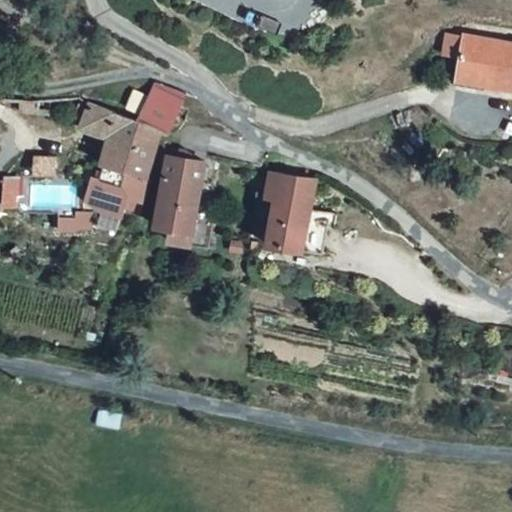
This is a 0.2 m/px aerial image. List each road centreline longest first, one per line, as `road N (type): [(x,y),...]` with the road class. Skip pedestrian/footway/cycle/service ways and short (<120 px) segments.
road 1 (unclassified): [(0,89),(118,73),(177,79),(337,172),(468,281),(511,302)]
road 2 (unclassified): [(511,459),(385,444),(0,361)]
